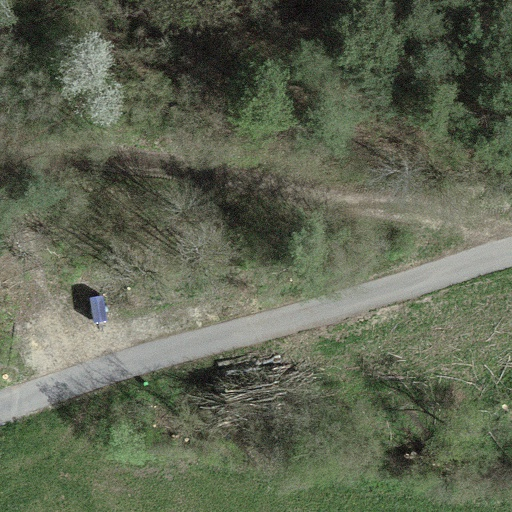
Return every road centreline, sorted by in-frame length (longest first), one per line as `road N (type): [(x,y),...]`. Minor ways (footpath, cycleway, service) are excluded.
road 1 (track): [(511,262),(0,418)]
road 2 (track): [(511,257),(237,192),(0,161)]
